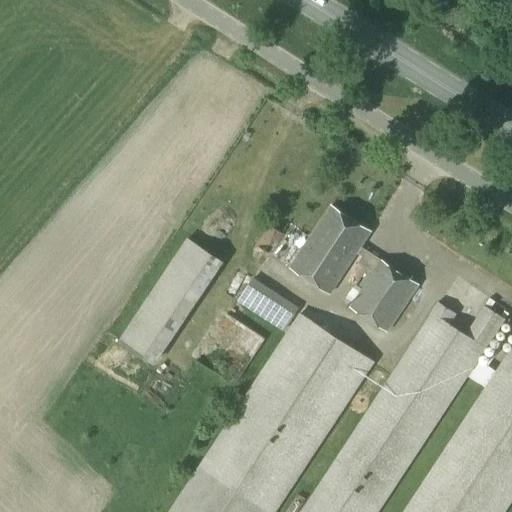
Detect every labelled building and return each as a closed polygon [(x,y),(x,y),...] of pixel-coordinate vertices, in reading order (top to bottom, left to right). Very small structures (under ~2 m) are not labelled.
[(418,285),(361,247),(370,232),(331,206),(290,268),(330,294),(356,254),(361,257),(358,263),(373,273),(359,294),(352,289),(344,302),(351,306),(350,307),(387,332),(418,285)] [(422,207),(418,227),(433,231),(437,210),(422,207)] [(294,221),(287,229),(300,241),(308,233),(294,221)] [(270,255),(283,234),(269,226),(256,246),(270,255)] [(154,365),(223,263),(187,239),(119,342),(154,365)] [(285,332),(299,308),(252,278),(237,302),(285,332)] [(432,315),(300,511),(375,511),(466,376),(486,389),(404,511),(502,511),(511,497),(511,349),(496,373),(477,360),(504,320),(484,307),(465,336),(449,325),(455,315),(437,303),(430,314),(432,315)] [(168,511),(273,511),(372,364),(373,363),(301,315),(300,316),(200,466),(199,466),(168,511)] [(222,369),(247,353),(222,315),(198,331),(222,369)]
